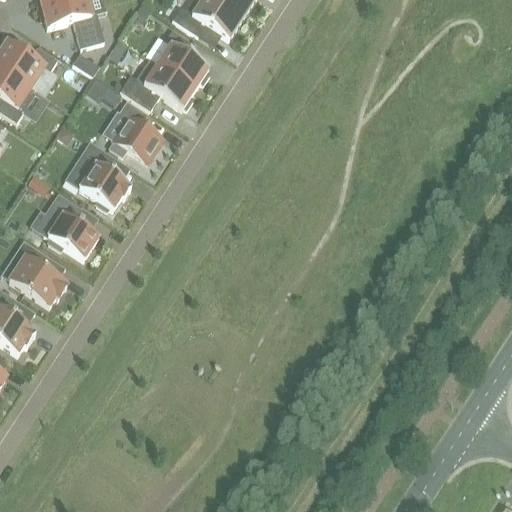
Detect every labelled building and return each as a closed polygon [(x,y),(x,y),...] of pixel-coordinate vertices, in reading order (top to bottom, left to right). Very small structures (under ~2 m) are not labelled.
[(33,0),(37,11),(78,0),(33,0)] [(72,27),(80,54),(104,48),(96,20),(90,21),(84,0),(78,0),(37,11),(40,25),(44,24),(46,34),(72,27)] [(196,42),(204,31),(228,46),(242,24),(204,0),(194,0),(184,16),(180,13),(171,26),(196,42)] [(204,0),(242,24),(256,2),(252,0),(204,0)] [(199,89),(202,91),(210,79),(207,77),(208,75),(184,59),(191,49),(171,36),(164,47),(169,50),(156,70),(195,96),(199,89)] [(0,74),(35,97),(35,96),(31,93),(44,74),(49,77),(56,67),(36,53),(29,64),(6,48),(0,56),(0,74)] [(92,83),(99,73),(79,60),(72,70),(92,83)] [(186,116),(193,105),(190,103),(195,96),(156,70),(148,65),(128,96),(148,109),(155,99),(181,116),(183,114),(186,116)] [(35,97),(0,74),(0,103),(2,105),(0,108),(0,118),(16,129),(23,118),(21,117),(35,97)] [(95,84),(85,98),(100,108),(103,104),(113,111),(120,101),(105,91),(95,84)] [(128,125),(113,148),(147,169),(162,145),(140,131),(146,121),(126,108),(119,119),(128,125)] [(123,205),(130,195),(127,193),(128,191),(104,175),(112,163),(89,147),(75,169),(89,178),(78,195),(97,207),(95,210),(106,217),(108,214),(112,217),(121,203),(123,205)] [(33,180),(27,189),(36,195),(42,186),(33,180)] [(86,264),(87,262),(87,264),(101,241),(75,225),(82,214),(60,200),(48,221),(58,227),(50,239),(54,242),(52,245),(63,254),(66,249),(86,264)] [(15,287),(57,315),(63,305),(66,307),(75,293),(72,292),(73,291),(47,275),(55,263),(29,246),(16,266),(25,272),(15,287)] [(0,350),(25,366),(31,357),(33,359),(42,345),(40,343),(41,342),(14,324),(23,311),(0,295),(0,350)]
